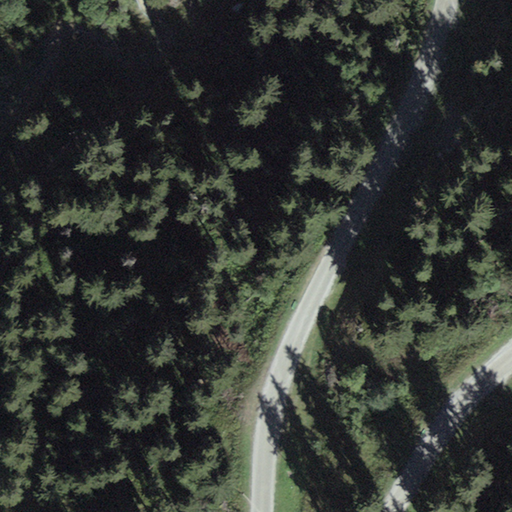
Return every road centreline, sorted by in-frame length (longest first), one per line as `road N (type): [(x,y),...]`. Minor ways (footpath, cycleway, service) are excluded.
road 1 (track): [(450,0),(401,138),(295,334),(264,445),(260,511)]
road 2 (track): [(395,511),(441,432),(511,358)]
